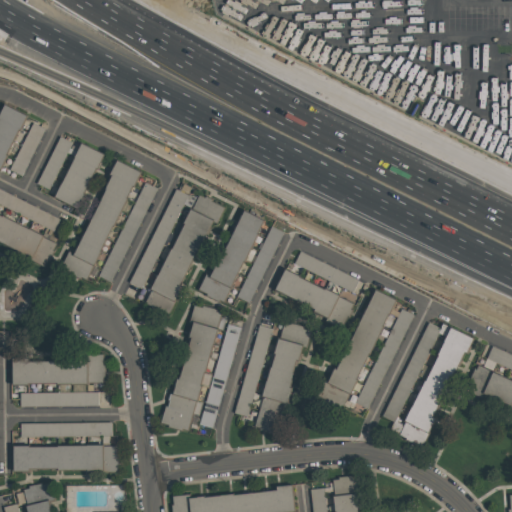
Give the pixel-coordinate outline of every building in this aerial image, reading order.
[(27,116),(20,130),(19,129),(5,155),(7,155),(0,169),(0,114),(5,104),(27,116)] [(45,128),(22,175),(9,169),(33,122),(45,128)] [(72,142),(49,189),(37,183),(60,136),(72,142)] [(53,197),(81,143),(104,154),(76,208),(53,197)] [(59,266),(66,251),(74,255),(107,189),(105,188),(112,174),(110,174),(117,160),(141,172),(134,186),(132,185),(126,198),(127,198),(114,226),(112,225),(100,250),(101,251),(94,265),(93,265),(86,279),(81,277),(80,278),(73,275),(74,274),(59,266)] [(113,282),(155,187),(142,181),(101,277),(113,282)] [(0,189),(60,219),(54,231),(0,204),(0,189)] [(223,208),(216,223),(212,221),(180,285),(183,286),(169,314),(144,302),(191,209),(192,210),(199,196),(223,208)] [(223,301),(218,299),(217,301),(206,295),(207,294),(198,289),(206,274),(210,276),(244,209),(264,220),(257,233),(258,233),(244,261),(243,260),(223,301)] [(56,243),(44,266),(30,259),(31,256),(0,240),(0,214),(2,216),(2,215),(43,235),(42,236),(56,243)] [(282,231),(270,226),(238,298),(251,303),(282,231)] [(359,279),(300,252),(295,263),(354,290),(359,279)] [(341,328),(326,320),(327,317),(314,311),(315,309),(280,292),(280,293),(274,291),(285,269),(299,275),(299,276),(324,289),(325,288),(339,295),(338,296),(353,303),(341,328)] [(316,395),(323,380),(328,382),(334,368),(336,369),(375,290),(396,300),(389,314),(387,313),(381,326),(383,326),(369,354),(368,353),(356,379),(358,379),(351,394),(349,393),(342,407),(316,395)] [(160,422),(165,406),(167,407),(169,400),(168,399),(170,392),(172,392),(176,378),(178,379),(190,339),(188,338),(192,323),(189,322),(194,305),(202,307),(203,305),(216,309),(215,311),(220,313),(216,328),(217,328),(205,371),(203,371),(199,385),(201,385),(196,400),(195,400),(187,430),(182,428),(181,430),(168,426),(168,425),(160,422)] [(410,313),(398,308),(363,395),(375,400),(410,313)] [(310,330),(306,347),(302,345),(297,359),(296,359),(292,372),(294,373),(290,387),(292,387),(288,404),(285,403),(276,434),(254,427),(263,396),(262,396),(270,367),(271,367),(276,352),(275,352),(283,323),(288,324),(289,322),(303,326),(302,328),(310,330)] [(240,327),(227,324),(203,417),(201,424),(211,427),(212,422),(205,421),(207,416),(216,418),(240,327)] [(234,413),(247,416),(272,328),(259,325),(234,413)] [(404,421),(451,327),(473,338),(466,352),(464,351),(432,417),(435,418),(428,432),(404,421)] [(482,366),(492,345),(511,354),(511,411),(511,409),(511,405),(483,392),(480,397),(466,390),(472,376),(469,375),(473,367),(475,368),(477,363),(482,366)] [(103,354),(103,364),(105,364),(105,377),(103,377),(103,382),(87,382),(87,383),(13,384),(12,358),(26,358),(26,360),(70,360),(70,356),(86,356),(86,354),(103,354)] [(99,392),(20,393),(20,406),(99,406),(99,392)] [(20,423),(20,435),(112,434),(112,422),(20,423)] [(13,471),(13,446),(28,446),(28,447),(57,446),(57,445),(103,445),(103,446),(117,446),(117,453),(119,453),(119,463),(117,463),(117,472),(87,472),(87,470),(58,470),(58,468),(29,468),(29,470),(13,471)] [(336,511),(334,511),(333,496),(334,495),(332,479),(339,479),(339,477),(351,476),(351,477),(360,476),(362,492),(358,492),(360,508),(358,509),(358,511),(336,511)] [(28,511),(23,490),(30,488),(30,487),(40,484),(41,486),(50,483),(53,498),(48,500),(50,511),(28,511)] [(294,511),(285,511),(172,511),(171,505),(173,504),(172,496),(189,494),(189,498),(204,496),(204,497),(233,494),(233,495),(277,490),(277,487),(291,485),(294,511)] [(326,511),(325,488),(313,489),(314,511),(326,511)]
